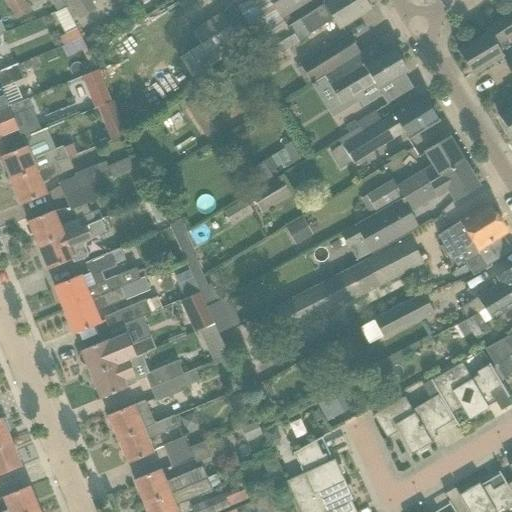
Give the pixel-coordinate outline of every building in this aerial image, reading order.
[(4,0),(17,19),(30,10),(23,0),(4,0)] [(51,0),(50,1),(56,11),(67,7),(64,0),(51,0)] [(64,0),(67,7),(74,22),(94,9),(88,0),(64,0)] [(267,0),(279,19),(309,0),(267,0)] [(331,0),(301,19),(310,33),(334,18),(339,27),(368,9),(362,0),(331,0)] [(486,34),(457,52),(472,75),(502,57),(496,47),(511,36),(511,12),(484,30),(486,34)] [(73,29),(64,33),(69,43),(78,38),(73,29)] [(93,34),(85,40),(90,47),(98,42),(93,34)] [(300,66),(310,83),(358,53),(347,36),(300,66)] [(407,72),(392,47),(382,54),(376,45),(323,77),(342,107),(355,99),(353,95),(373,83),(378,91),(407,72)] [(18,65),(0,72),(0,88),(14,82),(23,78),(18,65)] [(97,70),(81,76),(95,108),(97,107),(111,101),(97,70)] [(0,109),(7,107),(22,101),(14,82),(0,88),(0,109)] [(185,105),(206,138),(222,128),(201,95),(185,105)] [(393,116),(382,123),(375,112),(356,123),(359,128),(338,140),(352,163),(403,131),(407,139),(437,121),(422,97),(393,115),(393,116)] [(0,109),(0,138),(1,138),(17,131),(21,140),(41,131),(32,108),(28,99),(22,101),(7,107),(0,109)] [(97,107),(110,141),(127,134),(113,101),(111,101),(97,107)] [(511,107),(498,117),(511,138),(511,107)] [(360,199),(372,217),(462,163),(447,138),(430,149),(426,151),(435,167),(414,180),(412,177),(396,186),(392,180),(360,199)] [(283,147),(293,162),(304,155),(294,139),(283,147)] [(0,157),(10,181),(56,162),(67,158),(62,146),(30,159),(25,147),(0,157)] [(58,182),(64,197),(93,184),(93,185),(143,166),(138,154),(106,167),(104,161),(73,173),(74,176),(58,182)] [(56,162),(10,181),(20,205),(45,195),(40,182),(61,173),(56,162)] [(462,163),(372,217),(355,227),(373,257),(418,229),(409,214),(448,190),(455,200),(477,187),(462,163)] [(249,194),(260,213),(290,196),(279,176),(249,194)] [(93,184),(64,197),(70,210),(99,199),(93,185),(93,184)] [(155,198),(147,202),(151,212),(159,208),(155,198)] [(243,198),(221,211),(229,225),(251,212),(243,198)] [(506,233),(488,204),(437,236),(450,256),(471,242),(477,252),(506,233)] [(98,210),(91,213),(95,222),(101,220),(102,219),(98,210)] [(27,222),(37,246),(95,222),(91,213),(58,226),(52,212),(27,222)] [(95,222),(37,246),(47,270),(72,260),(73,263),(88,257),(82,242),(91,238),(104,231),(105,232),(106,232),(101,220),(95,222)] [(182,234),(173,238),(184,260),(193,256),(182,234)] [(274,308),(286,332),(358,295),(422,262),(409,239),(362,263),(307,291),(274,308)] [(53,287),(63,311),(134,281),(130,270),(104,280),(101,272),(125,262),(120,248),(84,262),(89,273),(80,277),(80,276),(53,287)] [(464,263),(472,276),(487,267),(479,254),(464,263)] [(484,309),(511,291),(511,266),(496,276),(500,283),(476,298),(460,308),(467,318),(478,312),(483,309),(484,309)] [(216,301),(209,284),(206,284),(203,277),(202,277),(201,276),(193,281),(199,294),(205,306),(216,301)] [(134,281),(63,311),(73,335),(99,324),(94,311),(139,293),(134,281)] [(511,291),(484,309),(491,321),(511,307),(511,291)] [(199,330),(213,325),(205,306),(199,294),(181,302),(194,332),(199,330)] [(383,340),(433,313),(423,294),(359,328),(368,344),(381,337),(383,340)] [(103,317),(108,330),(150,313),(145,300),(103,317)] [(218,306),(224,328),(240,323),(234,302),(218,306)] [(488,329),(478,313),(464,321),(473,338),(488,329)] [(213,325),(199,330),(212,363),(228,356),(213,325)] [(127,361),(147,353),(146,352),(155,349),(150,338),(142,341),(129,346),(125,335),(107,343),(106,341),(98,344),(80,351),(81,354),(79,354),(78,359),(80,363),(83,365),(85,364),(90,375),(127,360),(127,361)] [(494,366),(493,367),(494,368),(508,357),(511,362),(511,341),(509,335),(484,349),(494,366)] [(127,360),(90,375),(100,399),(118,392),(137,384),(136,381),(135,382),(127,361),(127,360)] [(144,375),(150,389),(183,375),(177,361),(144,375)] [(431,380),(429,380),(438,394),(450,414),(460,408),(468,421),(488,409),(485,403),(493,399),(489,393),(501,386),(488,364),(487,364),(488,365),(475,372),(477,375),(471,379),(461,363),(431,381),(431,380)] [(183,375),(150,389),(155,403),(189,389),(183,375)] [(438,394),(429,380),(421,386),(429,400),(418,406),(420,410),(413,414),(403,397),(372,415),(386,438),(397,431),(410,454),(417,451),(418,454),(426,449),(424,446),(430,443),(428,438),(435,433),(434,431),(454,419),(450,414),(438,394)] [(107,416),(117,440),(154,425),(153,423),(144,401),(132,406),(132,405),(107,416)] [(154,425),(117,440),(127,464),(152,453),(147,440),(166,431),(165,430),(178,425),(174,415),(153,423),(154,425)] [(0,446),(10,443),(6,432),(9,431),(4,419),(1,420),(0,419),(0,418),(0,446)] [(162,445),(167,457),(190,448),(185,436),(162,445)] [(285,481),(295,503),(343,480),(340,474),(343,473),(339,465),(337,466),(334,460),(329,463),(325,454),(321,455),(315,441),(292,453),(293,454),(302,473),(285,481)] [(0,446),(0,474),(20,467),(10,443),(0,446)] [(190,448),(167,457),(171,467),(194,458),(190,448)] [(258,458),(272,487),(285,481),(271,451),(258,458)] [(234,452),(226,456),(231,467),(239,463),(234,452)] [(133,480),(143,504),(206,478),(202,466),(165,482),(159,470),(133,480)] [(215,475),(206,478),(210,488),(219,484),(215,475)] [(206,478),(143,504),(146,511),(176,511),(174,505),(211,490),(210,488),(206,478)] [(348,511),(351,511),(347,503),(352,500),(349,494),(352,493),(349,485),(346,486),(343,480),(295,503),(299,511),(348,511)] [(453,511),(452,511),(496,511),(502,509),(503,511),(504,511),(511,507),(511,496),(506,485),(504,482),(492,490),(489,484),(481,488),(478,483),(458,495),(464,505),(453,511)] [(34,511),(38,511),(28,487),(2,497),(7,510),(0,511),(34,511)] [(190,507),(191,511),(216,511),(249,498),(245,489),(224,498),(222,493),(190,507)]
